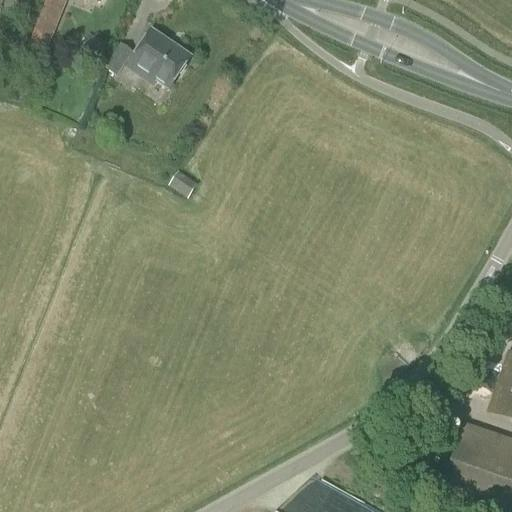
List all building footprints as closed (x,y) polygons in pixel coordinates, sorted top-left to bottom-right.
[(44,57),(65,5),(59,3),(60,0),(44,0),(25,50),(44,57)] [(167,92),(189,60),(151,34),(126,70),(149,86),(152,82),(167,92)] [(98,65),(106,46),(88,38),(80,58),(98,65)] [(116,79),(133,55),(119,45),(103,70),(116,79)] [(178,174),(168,188),(187,201),(196,187),(178,174)] [(511,423),(511,355),(506,353),(486,415),(511,423)] [(450,511),(508,511),(511,504),(511,441),(461,425),(435,507),(450,511)]
